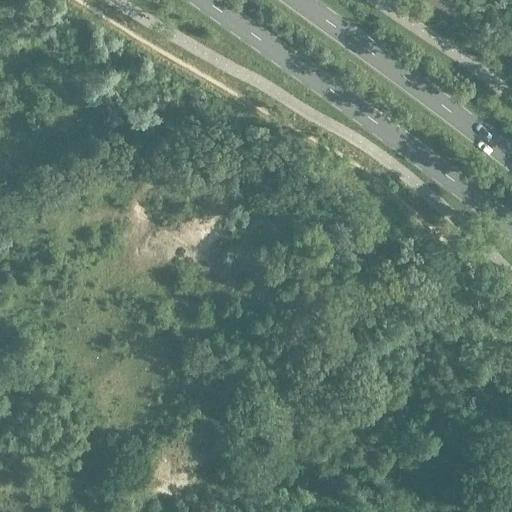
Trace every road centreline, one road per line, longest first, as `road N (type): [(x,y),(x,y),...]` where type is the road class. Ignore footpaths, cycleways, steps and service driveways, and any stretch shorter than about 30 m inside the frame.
road 1 (primary): [(206,0),(511,231)]
road 2 (primary): [(511,160),(297,0)]
